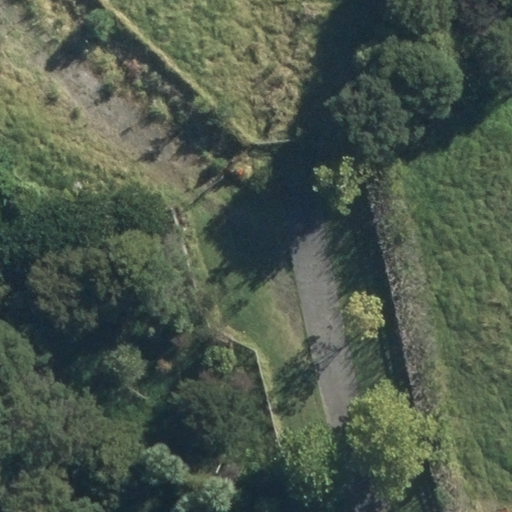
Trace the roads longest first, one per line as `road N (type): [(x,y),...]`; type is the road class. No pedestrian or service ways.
road 1 (residential): [(371,511),(279,158)]
road 2 (track): [(279,158),(260,0)]
